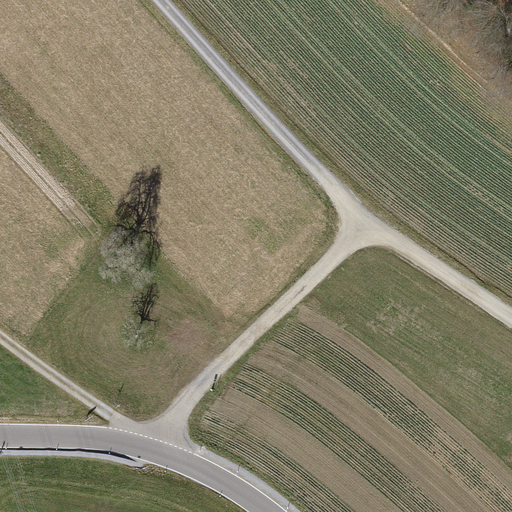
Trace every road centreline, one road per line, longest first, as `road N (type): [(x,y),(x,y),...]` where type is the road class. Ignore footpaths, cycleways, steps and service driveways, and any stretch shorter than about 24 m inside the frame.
road 1 (track): [(0,338),(150,444),(365,228)]
road 2 (track): [(174,0),(365,228),(511,316)]
road 3 (unclassified): [(269,511),(150,444),(0,438)]
